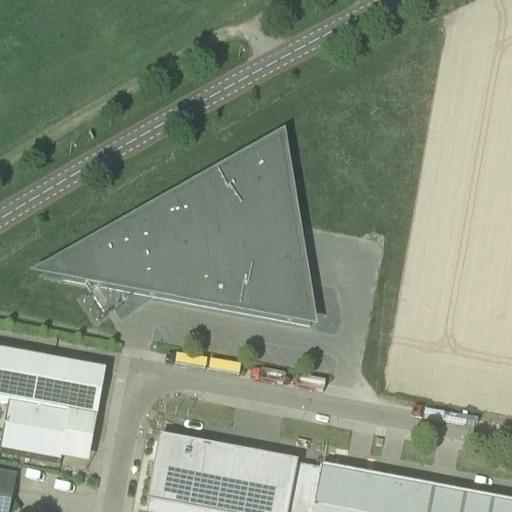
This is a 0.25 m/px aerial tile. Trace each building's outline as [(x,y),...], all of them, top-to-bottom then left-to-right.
[(98,289),(274,322),(310,329),(279,145),(42,278),(85,286),(90,295),(98,289)] [(0,405),(58,417),(96,423),(104,377),(0,358),(0,405)] [(255,380),(283,385),(285,378),(256,373),(255,380)] [(67,419),(7,408),(0,448),(0,454),(59,465),(67,419)] [(311,511),(319,473),(269,464),(268,465),(253,462),(253,461),(246,459),(246,461),(230,458),(230,456),(158,443),(145,508),(148,509),(146,511),(311,511)] [(363,511),(369,483),(319,473),(311,511),(363,511)] [(0,511),(9,511),(15,480),(0,476),(0,511)] [(363,511),(414,511),(418,492),(369,483),(363,511)] [(511,511),(511,509),(418,492),(414,511),(511,511)]
